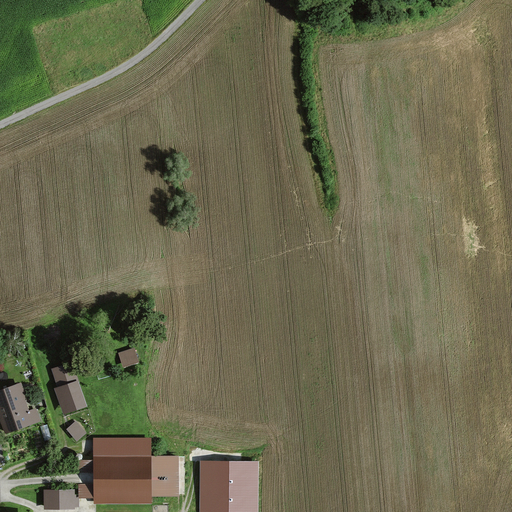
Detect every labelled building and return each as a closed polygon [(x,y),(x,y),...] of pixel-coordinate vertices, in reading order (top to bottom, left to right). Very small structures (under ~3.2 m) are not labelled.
[(135,348),(118,353),(123,367),(139,363),(135,348)] [(59,374),(64,391),(78,386),(72,369),(59,374)] [(61,392),(69,414),(86,408),(78,386),(64,391),(61,392)] [(0,408),(9,433),(39,422),(26,387),(0,396),(0,408)] [(71,432),(80,442),(87,436),(78,426),(71,432)] [(101,504),(152,503),(152,494),(178,494),(177,461),(152,461),(152,444),(100,445),(100,463),(100,473),(101,488),(101,498),(101,504)] [(200,461),(199,511),(258,511),(259,462),(200,461)] [(83,473),(100,473),(100,463),(83,463),(83,473)] [(83,498),(101,498),(101,488),(83,488),(83,498)] [(50,494),(50,508),(78,508),(78,494),(50,494)]
